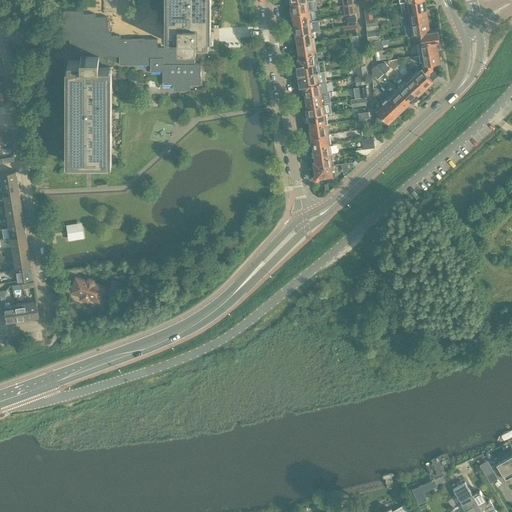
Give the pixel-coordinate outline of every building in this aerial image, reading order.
[(167,37),(169,37),(178,37),(178,48),(190,48),(196,48),(196,43),(209,43),(208,0),(166,0),(167,24),(167,37)] [(291,7),(290,8),(290,13),(310,10),(317,9),(315,0),(309,0),(308,0),(290,3),(291,7)] [(363,0),(364,9),(371,8),(369,0),(363,0)] [(423,0),(417,0),(400,3),(401,14),(407,13),(425,10),(424,5),(425,4),(425,1),(424,0),(423,0)] [(344,6),(345,16),(355,14),(353,4),(344,6)] [(364,9),(366,20),(373,19),(371,8),(364,9)] [(310,10),(290,13),(291,19),(293,20),(294,23),(311,21),(310,10)] [(407,13),(401,14),(403,25),(409,24),(427,20),(425,10),(407,13)] [(83,11),(64,11),(64,40),(73,40),(73,52),(87,52),(87,54),(87,56),(99,56),(99,66),(108,66),(108,56),(120,56),(120,65),(151,64),(150,71),(163,71),(163,80),(175,80),(175,86),(188,86),(188,80),(201,80),(201,64),(195,64),(195,51),(190,51),(190,48),(178,48),(178,37),(169,37),(169,47),(157,47),(157,39),(138,39),(138,36),(135,36),(132,36),(132,39),(120,39),(120,36),(111,36),(111,33),(108,33),(108,17),(95,17),(95,14),(83,14),(83,11)] [(348,26),(357,24),(356,17),(347,18),(348,26)] [(373,19),(366,20),(367,31),(379,29),(377,18),(373,19)] [(294,27),(293,28),(294,34),(313,31),(320,30),(318,20),(311,21),(294,23),(294,27)] [(409,24),(404,24),(406,35),(411,35),(419,33),(429,31),(427,20),(409,24)] [(357,31),(356,25),(345,26),(345,33),(357,31)] [(367,31),(369,42),(380,40),(378,29),(367,31)] [(429,31),(419,33),(420,44),(435,42),(439,41),(437,30),(429,31)] [(313,31),(294,34),(294,40),(296,40),(297,44),(315,41),(313,31)] [(358,35),(350,37),(351,44),(359,43),(358,35)] [(380,40),(369,42),(371,52),(383,50),(381,40),(380,40)] [(315,41),(297,44),(298,54),(316,51),(315,41)] [(420,44),(418,44),(420,55),(437,52),(435,42),(420,44)] [(360,45),(350,46),(352,57),(362,55),(360,45)] [(375,52),(376,61),(388,59),(386,50),(375,52)] [(299,58),(297,58),(298,65),(316,62),(318,62),(317,56),(322,56),(321,51),(316,51),(298,54),(299,58)] [(437,52),(420,55),(421,62),(424,62),(424,68),(432,70),(431,64),(439,63),(437,52)] [(364,65),(362,55),(352,57),(353,67),(364,65)] [(110,66),(108,66),(99,66),(99,56),(87,56),(84,56),(81,56),(81,60),(68,60),(68,163),(110,163),(110,66)] [(402,62),(399,58),(388,60),(389,62),(394,69),(402,62)] [(298,65),(296,65),(298,75),(317,72),(325,71),(323,61),(318,62),(316,62),(298,65)] [(378,64),(376,66),(384,74),(390,68),(385,63),(378,64)] [(376,66),(372,70),(372,73),(378,79),(384,74),(376,66)] [(418,70),(413,75),(425,88),(439,75),(439,73),(432,70),(424,68),(420,72),(418,70)] [(317,72),(298,75),(300,86),(301,85),(321,82),(326,82),(325,71),(317,72)] [(410,71),(402,78),(405,82),(418,95),(418,94),(420,94),(422,92),(422,91),(425,88),(413,75),(410,71)] [(367,84),(365,76),(355,77),(356,86),(367,84)] [(321,82),(301,85),(303,92),(304,92),(305,96),(322,93),(328,92),(326,82),(321,82)] [(405,82),(398,89),(410,102),(413,99),(414,99),(416,97),(417,96),(418,95),(405,82)] [(366,85),(353,87),(355,97),(367,96),(366,85)] [(377,88),(373,88),(373,90),(379,97),(382,94),(377,88)] [(398,89),(391,96),(403,109),(404,108),(405,108),(407,106),(407,104),(410,102),(398,89)] [(322,93),(305,96),(306,106),(324,103),(330,102),(329,92),(328,92),(322,93)] [(391,96),(383,103),(395,116),(398,113),(400,113),(402,111),(402,110),(403,109),(391,96)] [(365,97),(351,99),(352,106),(366,104),(365,97)] [(307,110),(305,111),(306,116),(326,113),(332,113),(330,102),(324,103),(306,106),(307,110)] [(383,103),(376,110),(379,113),(377,115),(377,118),(381,122),(384,122),(386,121),(388,123),(395,116),(383,103)] [(326,113),(306,116),(307,122),(309,123),(310,127),(327,124),(326,113)] [(365,118),(355,119),(355,128),(366,127),(365,118)] [(310,130),(309,131),(310,137),(329,134),(327,124),(310,127),(310,130)] [(9,130),(0,131),(0,141),(1,148),(12,146),(9,130)] [(329,134),(310,137),(310,143),(312,143),(313,147),(330,144),(337,143),(335,133),(329,134)] [(373,137),(362,138),(364,149),(375,147),(373,137)] [(330,144),(313,147),(314,157),(332,155),(330,144)] [(315,161),(313,161),(314,168),(334,165),(332,155),(314,157),(315,161)] [(351,162),(341,163),(343,174),(354,164),(351,162)] [(315,174),(313,176),(314,179),(316,180),(318,180),(320,178),(335,175),(334,165),(314,168),(315,174)] [(0,184),(2,184),(2,185),(18,182),(16,171),(0,174),(0,173),(0,184)] [(2,185),(4,195),(20,193),(18,182),(2,185)] [(4,195),(5,206),(21,204),(20,193),(4,195)] [(5,206),(7,217),(23,214),(21,204),(5,206)] [(7,217),(9,227),(25,225),(23,214),(7,217)] [(82,222),(66,224),(68,240),(84,238),(82,222)] [(9,227),(10,238),(26,236),(25,225),(9,227)] [(10,238),(12,249),(28,246),(26,236),(10,238)] [(12,249),(14,259),(30,257),(28,246),(12,249)] [(14,259),(16,270),(31,268),(30,257),(14,259)] [(31,268),(16,270),(17,281),(33,279),(31,268)] [(81,299),(89,302),(90,299),(100,302),(106,288),(95,284),(95,283),(94,281),(90,279),(87,280),(87,281),(76,277),(71,292),(81,296),(81,299)] [(37,302),(26,304),(28,319),(39,318),(37,302)] [(26,304),(15,305),(18,321),(28,319),(26,304)] [(18,321),(15,305),(4,307),(7,323),(18,321)] [(506,480),(511,476),(511,455),(496,464),(506,480)] [(487,461),(480,465),(490,482),(498,478),(487,461)] [(434,479),(412,489),(418,503),(427,499),(424,491),(437,485),(434,479)] [(462,505),(466,503),(470,509),(464,511),(496,511),(490,500),(488,501),(480,491),(473,495),(465,482),(453,489),(462,505)]
